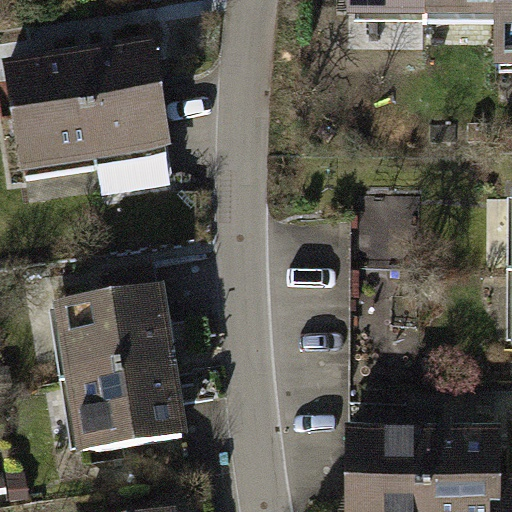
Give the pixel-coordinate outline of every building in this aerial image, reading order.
[(422,12),(421,0),(346,0),(346,12),(422,12)] [(494,0),(421,0),(422,12),(495,11),(494,0)] [(511,66),(511,0),(494,0),(495,11),(495,67),(511,66)] [(169,155),(149,40),(74,52),(94,167),(169,155)] [(94,167),(74,52),(0,65),(20,180),(94,167)] [(346,190),(347,381),(382,381),(381,190),(346,190)] [(64,384),(179,365),(166,291),(51,311),(64,384)] [(77,458),(192,438),(179,365),(64,384),(77,458)] [(491,511),(491,484),(491,428),(418,429),(418,511),(491,511)] [(418,511),(418,429),(342,429),(342,511),(418,511)] [(511,511),(511,483),(491,484),(491,511),(511,511)]
